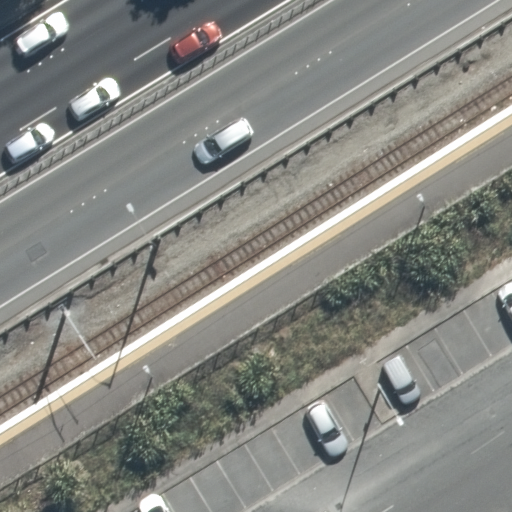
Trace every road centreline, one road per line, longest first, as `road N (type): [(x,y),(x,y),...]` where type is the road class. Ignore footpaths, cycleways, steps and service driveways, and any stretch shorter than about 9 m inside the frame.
road 1 (trunk): [(480,0),(19,372),(0,400)]
road 2 (secondary): [(222,0),(463,511)]
road 3 (trunk): [(424,0),(0,254)]
road 4 (trunk): [(0,108),(181,0)]
road 5 (trunk): [(0,105),(150,0)]
